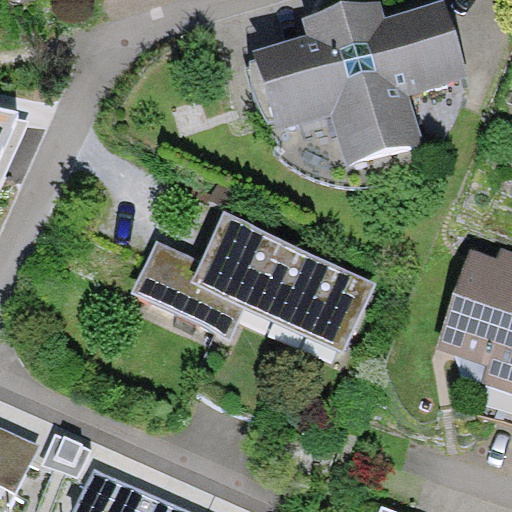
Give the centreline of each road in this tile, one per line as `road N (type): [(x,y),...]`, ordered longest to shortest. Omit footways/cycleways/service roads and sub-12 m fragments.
road 1 (residential): [(0,272),(104,36),(235,0)]
road 2 (residential): [(264,504),(0,387)]
